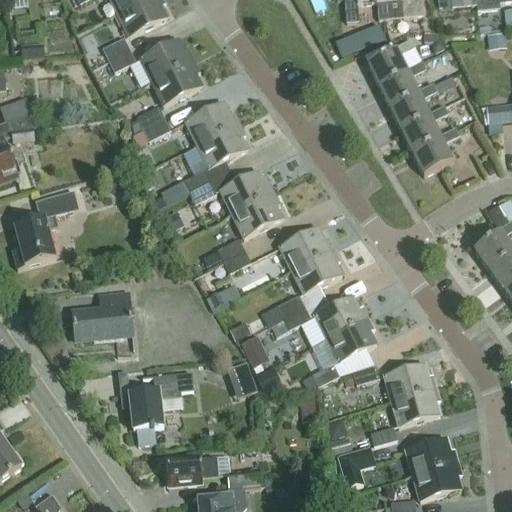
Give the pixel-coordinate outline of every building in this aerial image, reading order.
[(76,0),(81,9),(99,0),(76,0)] [(108,23),(117,19),(154,0),(101,0),(106,10),(103,11),(101,15),(105,22),(108,23)] [(160,0),(154,0),(117,19),(129,43),(168,23),(161,11),(165,9),(160,0)] [(382,7),(381,0),(355,0),(356,3),(344,4),(346,28),(359,27),(357,9),(376,7),(378,25),(387,24),(386,6),(382,7)] [(381,0),(382,7),(386,6),(401,5),(403,23),(424,21),(421,0),(381,0)] [(478,0),(437,0),(438,13),(451,12),(449,0),(469,0),(470,10),(477,9),(480,9),(478,0)] [(478,0),(480,9),(477,9),(478,15),(496,14),(495,8),(494,0),(478,0)] [(335,45),(341,61),(386,44),(380,28),(335,45)] [(424,37),(424,46),(430,48),(435,58),(446,52),(440,42),(440,43),(437,37),(424,37)] [(505,37),(487,39),(489,54),(507,53),(505,37)] [(109,66),(131,55),(125,43),(104,54),(109,66)] [(188,55),(185,57),(178,45),(139,64),(151,88),(194,66),(188,55)] [(406,75),(399,61),(415,53),(411,45),(394,53),(395,56),(368,70),(379,93),(408,78),(406,75)] [(43,54),(20,56),(21,67),(43,65),(43,54)] [(109,66),(115,78),(137,67),(131,55),(109,66)] [(194,66),(151,88),(163,111),(202,92),(196,80),(199,78),(194,66)] [(408,78),(379,93),(390,115),(419,100),(417,97),(410,83),(426,75),(422,67),(406,75),(408,78)] [(419,100),(390,115),(401,137),(430,123),(428,119),(421,105),(437,97),(433,88),(417,97),(419,100)] [(0,113),(5,129),(31,119),(26,104),(0,113)] [(234,119),(230,121),(224,108),(185,128),(197,151),(239,130),(234,119)] [(430,123),(401,137),(412,159),(441,145),(439,141),(432,127),(448,119),(444,111),(428,119),(430,123)] [(504,127),(502,111),(489,112),(491,128),(504,127)] [(166,123),(160,112),(138,123),(144,134),(166,123)] [(5,129),(0,130),(0,191),(19,185),(6,151),(35,147),(34,135),(37,134),(31,119),(5,129)] [(166,123),(144,134),(150,146),(172,136),(166,123)] [(239,130),(197,151),(209,175),(248,155),(241,143),(245,141),(239,130)] [(441,145),(412,159),(424,182),(452,167),(444,149),(459,142),(455,133),(439,141),(441,145)] [(155,171),(150,159),(137,164),(142,176),(155,171)] [(175,206),(189,198),(211,187),(205,175),(169,193),(175,206)] [(259,177),(220,196),(232,220),(274,199),(269,188),(265,190),(259,177)] [(121,178),(106,181),(110,198),(125,195),(121,178)] [(211,187),(189,198),(196,210),(217,200),(211,187)] [(16,274),(56,264),(50,237),(58,235),(55,222),(79,215),(75,198),(35,207),(39,226),(14,232),(20,255),(12,257),(16,274)] [(274,199),(232,220),(244,244),(283,224),(277,212),(280,210),(274,199)] [(160,225),(167,240),(180,233),(172,219),(160,225)] [(499,238),(474,256),(489,276),(511,259),(511,253),(505,244),(511,238),(511,226),(497,235),(499,238)] [(329,245),(325,246),(319,234),(280,253),(292,276),(334,255),(329,245)] [(246,256),(240,244),(219,255),(225,267),(246,256)] [(292,276),(304,301),(343,281),(337,269),(340,267),(334,255),(292,276)] [(231,279),(252,268),(246,256),(225,267),(231,279)] [(511,259),(489,276),(504,296),(511,289),(511,259)] [(223,307),(219,297),(210,301),(214,311),(223,307)] [(130,298),(98,301),(99,315),(71,317),(74,348),(134,343),(130,298)] [(283,323),(304,312),(299,301),(277,312),(283,323)] [(363,313),(359,315),(353,302),(314,322),(326,345),(368,324),(363,313)] [(271,332),(284,325),(283,323),(277,312),(277,311),(262,319),(269,333),(271,332)] [(289,336),(311,325),(304,312),(283,323),(284,325),(288,334),(289,336)] [(368,324),(326,345),(338,369),(377,350),(370,337),(374,335),(368,324)] [(276,340),(288,334),(284,325),(271,332),(276,340)] [(230,335),(235,346),(251,338),(246,327),(230,335)] [(242,348),(254,373),(268,367),(256,342),(242,348)] [(247,368),(227,376),(232,390),(253,383),(251,380),(247,368)] [(433,382),(429,383),(425,370),(383,382),(391,407),(436,394),(433,382)] [(377,371),(354,378),(358,391),(381,384),(377,371)] [(272,372),(255,381),(264,398),(281,389),(272,372)] [(163,432),(161,417),(183,414),(181,398),(194,396),(192,378),(153,382),(155,397),(130,400),(132,420),(135,420),(138,450),(156,448),(154,433),(163,432)] [(312,381),(303,385),(308,396),(317,391),(312,381)] [(436,394),(391,407),(398,433),(440,421),(436,407),(440,406),(436,394)] [(300,403),(303,428),(319,426),(317,402),(300,403)] [(0,489),(22,474),(0,443),(0,437),(4,435),(0,430),(0,489)] [(375,452),(399,445),(395,432),(371,439),(375,452)] [(352,455),(348,442),(330,447),(334,461),(352,455)] [(412,481),(458,468),(454,456),(451,457),(447,444),(405,456),(412,481)] [(365,490),(361,476),(376,471),(371,453),(337,463),(347,495),(365,490)] [(202,490),(202,485),(218,483),(217,462),(201,464),(200,462),(164,465),(167,493),(202,490)] [(420,507),(462,495),(458,481),(461,480),(458,468),(412,481),(420,507)] [(261,477),(228,479),(229,494),(262,491),(261,477)] [(244,511),(246,510),(245,494),(223,496),(223,504),(199,506),(199,511),(244,511)] [(36,511),(59,511),(52,501),(36,511)]
